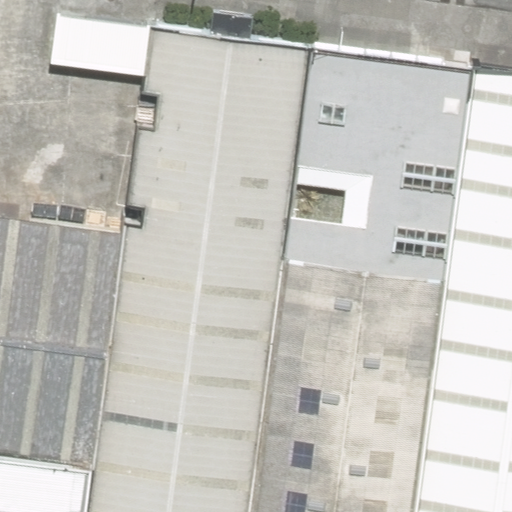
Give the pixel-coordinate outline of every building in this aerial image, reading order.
[(143,73),(123,230),(85,511),(247,511),(282,258),(308,48),(53,12),(49,60),(143,73)] [(438,280),(408,511),(511,511),(511,73),(469,68),(438,280)] [(0,453),(85,466),(123,230),(0,216),(0,453)] [(282,258),(250,511),(408,511),(438,280),(282,258)] [(0,453),(0,511),(79,511),(85,466),(0,453)]
